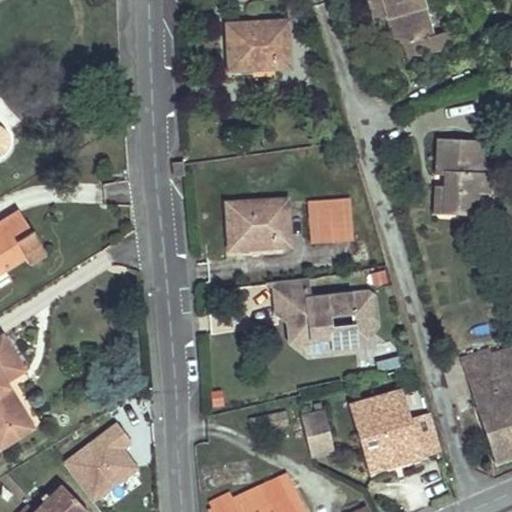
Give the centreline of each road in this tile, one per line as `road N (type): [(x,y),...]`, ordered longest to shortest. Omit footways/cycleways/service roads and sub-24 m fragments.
road 1 (residential): [(183,511),(151,0)]
road 2 (unknown): [(166,263),(0,340)]
